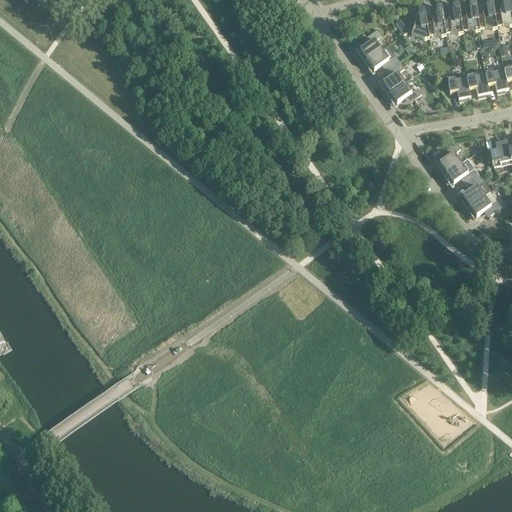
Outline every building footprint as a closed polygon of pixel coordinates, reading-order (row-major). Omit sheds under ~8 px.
[(500,13),(494,14),(496,27),(502,26),(509,28),(510,28),(511,27),(511,16),(511,11),(509,1),(509,0),(508,0),(503,0),(503,1),(500,11),(500,12),(500,13)] [(483,15),(477,16),(479,30),(485,29),(492,31),(493,31),(497,31),(496,27),(494,14),(493,4),(492,4),(492,3),(491,2),(490,2),(489,2),(488,2),(487,2),(487,3),(486,4),(483,14),(483,15)] [(466,18),(460,18),(462,32),(468,31),(475,34),(480,33),(479,30),(477,16),(476,7),(476,6),(475,5),(474,4),(473,4),(472,4),(471,5),(470,6),(466,16),(466,17),(466,18)] [(449,20),(443,21),(445,34),(451,34),(458,36),(463,36),(462,32),(460,18),(459,9),(459,8),(458,7),(457,7),(456,6),(455,6),(455,7),(454,7),(453,8),(453,9),(449,19),(449,20)] [(432,22),(426,23),(428,37),(429,37),(434,36),(441,39),(442,39),(446,38),(445,34),(443,21),(442,12),(442,11),(441,10),(440,9),(439,9),(438,9),(437,9),(437,10),(436,10),(436,11),(432,21),(432,22)] [(429,41),(429,37),(428,37),(426,23),(425,14),(424,13),(424,12),(423,12),(422,12),(421,12),(420,12),(419,13),(419,14),(411,37),(424,41),(425,41),(429,41)] [(401,22),(395,26),(403,37),(407,34),(407,32),(401,22)] [(360,52),(367,62),(382,52),(375,42),(381,38),(377,32),(366,40),(370,45),(360,52)] [(388,62),(382,52),(367,62),(374,73),(384,65),(389,72),(399,64),(395,58),(388,62)] [(404,71),(399,64),(389,72),(393,78),(383,85),(390,95),(405,85),(398,75),(404,71)] [(503,69),(507,85),(511,83),(511,70),(511,71),(510,67),(503,69)] [(507,85),(503,69),(492,72),(484,73),(488,89),(495,87),(497,96),(505,95),(505,92),(509,92),(507,85)] [(488,89),(484,73),(473,76),(473,75),(466,77),(469,92),(476,91),(478,100),(486,99),(486,96),(490,96),(488,89)] [(469,92),(466,77),(455,79),(447,80),(450,96),(457,94),(459,104),(467,102),(467,100),(471,99),(469,92)] [(432,81),(428,84),(432,90),(437,87),(432,81)] [(408,91),(405,85),(390,95),(397,105),(407,98),(415,108),(428,99),(421,88),(415,93),(412,88),(408,91)] [(494,170),(511,166),(508,150),(509,150),(507,143),(503,144),(503,142),(495,144),(497,153),(490,154),(492,166),(494,170)] [(439,166),(446,176),(461,165),(454,156),(460,151),(456,146),(446,153),(449,158),(439,166)] [(468,175),(461,165),(446,176),(453,186),(464,179),(468,185),(479,177),(474,171),(468,175)] [(483,184),(479,177),(468,185),(472,191),(462,198),(469,208),(484,198),(477,188),(483,184)] [(491,208),(484,198),(469,208),(476,219),(487,211),(490,217),(501,209),(497,204),(491,208)]
